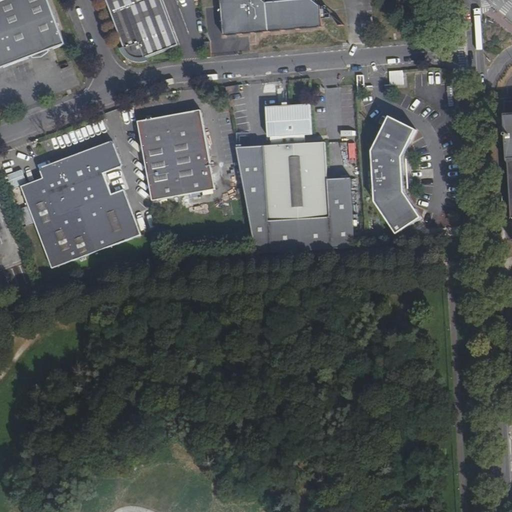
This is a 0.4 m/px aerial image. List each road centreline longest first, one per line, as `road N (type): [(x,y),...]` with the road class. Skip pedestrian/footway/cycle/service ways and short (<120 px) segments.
road 1 (unclassified): [(501,467),(474,109)]
road 2 (unclassified): [(116,89),(177,74),(469,45)]
road 3 (unclassified): [(0,135),(116,89)]
